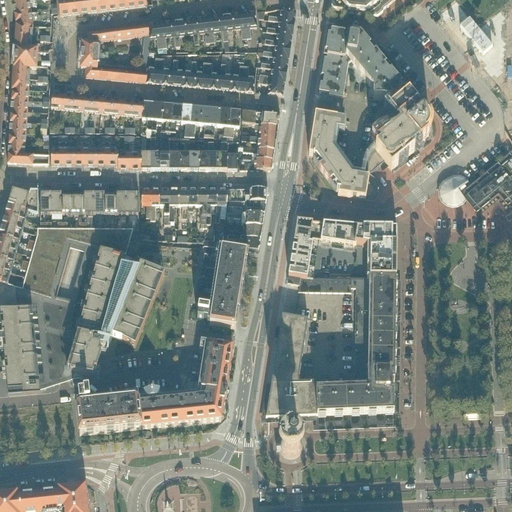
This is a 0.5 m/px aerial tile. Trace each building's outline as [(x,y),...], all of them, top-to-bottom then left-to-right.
[(61,18),(70,16),(68,0),(61,0),(62,2),(59,2),(61,18)] [(78,0),(71,1),(70,0),(68,0),(70,16),(80,15),(78,0)] [(80,15),(89,14),(87,0),(80,0),(78,0),(80,15)] [(96,0),(87,0),(89,14),(98,13),(96,0)] [(108,12),(106,0),(96,0),(98,13),(108,12)] [(116,0),(106,0),(108,12),(117,11),(116,0)] [(116,0),(117,11),(127,10),(125,0),(116,0)] [(135,0),(125,0),(127,10),(136,9),(135,0)] [(145,0),(135,0),(136,9),(146,8),(145,0)] [(334,0),(334,7),(338,13),(369,16),(374,12),(381,13),(396,0),(399,1),(399,0),(334,0)] [(15,16),(31,14),(30,4),(14,6),(15,16)] [(295,22),(296,14),(282,12),(280,20),(269,18),(268,23),(279,25),(294,27),(294,26),(295,22)] [(17,28),(33,29),(31,14),(15,16),(17,28)] [(247,45),(252,45),(250,30),(257,29),(256,15),(248,16),(244,16),(247,41),(247,45)] [(247,41),(244,16),(240,17),(232,18),(234,32),(241,31),(244,52),(248,51),(247,45),(247,41)] [(225,55),(230,54),(227,32),(234,32),(232,18),(221,19),(225,55)] [(213,34),(220,33),(219,19),(212,20),(208,21),(210,45),(215,45),(213,34)] [(206,46),(210,45),(208,21),(204,21),(196,22),(198,36),(205,35),(206,46)] [(199,47),(198,36),(196,22),(192,22),(185,23),(186,37),(193,36),(195,47),(199,47)] [(179,38),(186,37),(185,23),(173,25),(175,38),(176,49),(180,49),(179,38)] [(173,39),(171,25),(164,26),(160,26),(162,51),(167,51),(165,40),(173,39)] [(293,34),(294,27),(279,25),(278,32),(267,30),(267,35),(277,36),(292,39),(293,34)] [(158,52),(162,51),(160,26),(156,27),(156,26),(148,27),(149,37),(149,41),(150,42),(157,41),(158,52)] [(149,41),(149,37),(148,27),(135,29),(136,39),(145,38),(145,40),(149,41)] [(32,39),(33,29),(17,28),(16,38),(32,39)] [(124,40),(136,39),(135,29),(123,30),(124,40)] [(112,42),(124,40),(123,30),(111,32),(112,42)] [(99,43),(112,42),(111,32),(98,33),(99,43)] [(352,37),(350,37),(350,36),(334,33),(329,32),(322,77),(321,86),(319,94),(343,98),(348,68),(351,65),(373,92),(373,101),(384,101),(384,105),(388,110),(389,112),(384,117),(396,132),(388,135),(387,132),(378,136),(372,141),(377,147),(371,152),(368,154),(366,157),(365,160),(364,163),(363,167),(361,176),(361,179),(351,178),(332,151),(337,121),(316,117),(309,158),(314,159),(313,162),(336,193),(339,193),(338,198),(362,201),(374,192),(367,182),(368,178),(380,168),(381,170),(386,166),(391,172),(414,153),(413,151),(425,141),(426,140),(427,139),(427,138),(428,137),(429,136),(429,133),(430,131),(430,129),(429,127),(429,125),(427,123),(422,116),(417,110),(419,109),(409,97),(392,110),(388,105),(388,101),(398,102),(398,97),(405,91),(394,78),(368,47),(365,43),(361,38),(358,37),(358,36),(358,35),(358,34),(357,34),(356,33),(355,33),(354,33),(354,34),(353,34),(352,35),(352,37)] [(98,47),(98,44),(99,43),(98,33),(88,35),(87,44),(82,44),(82,52),(82,57),(81,61),(82,61),(81,70),(86,70),(86,79),(96,80),(97,71),(98,68),(100,68),(101,47),(98,47)] [(291,46),(292,39),(277,36),(276,44),(266,42),(265,46),(276,48),(291,50),(291,46)] [(31,50),(32,39),(16,38),(16,49),(31,50)] [(289,58),(291,50),(276,48),(275,55),(264,53),(263,58),(274,60),(288,62),(289,62),(289,58)] [(38,50),(31,50),(16,49),(15,57),(15,59),(15,61),(14,69),(30,70),(37,71),(37,68),(37,60),(38,50)] [(287,70),(288,62),(274,60),(273,67),(262,65),(261,70),(272,72),(287,74),(287,70)] [(158,86),(160,61),(156,61),(155,72),(147,71),(147,72),(147,75),(146,85),(154,86),(158,86)] [(164,73),(165,62),(160,61),(158,86),(162,86),(162,87),(170,87),(171,73),(164,73)] [(177,74),(178,63),(174,63),(172,87),(183,88),(184,75),(177,74)] [(194,89),(196,76),(197,65),(192,64),(191,75),(184,75),(183,88),(183,89),(190,89),(194,89)] [(206,90),(208,66),(204,65),(203,76),(196,76),(194,89),(194,90),(202,90),(206,90)] [(212,77),(212,66),(208,66),(206,90),(210,91),(217,92),(218,91),(218,78),(212,77)] [(225,78),(226,67),(221,67),(220,78),(219,92),(231,93),(232,79),(225,78)] [(29,81),(30,70),(14,69),(13,80),(29,81)] [(242,94),(245,69),(240,69),(239,80),(232,79),(231,93),(238,94),(238,93),(242,94)] [(248,80),(249,69),(245,69),(242,94),(246,94),(254,95),(255,81),(248,80)] [(110,72),(97,71),(96,80),(109,82),(110,72)] [(122,73),(112,72),(110,72),(109,82),(121,83),(122,73)] [(147,75),(147,72),(144,72),(144,74),(134,74),(133,84),(146,85),(147,75)] [(287,74),(272,72),(271,79),(260,77),(259,82),(285,86),(286,82),(287,74)] [(134,74),(132,74),(122,73),(121,83),(133,84),(134,74)] [(29,92),(29,81),(13,80),(13,91),(29,92)] [(283,98),(285,86),(259,82),(259,86),(270,87),(268,96),(283,98)] [(28,103),(29,92),(13,91),(12,102),(28,103)] [(62,112),(63,97),(53,96),(51,110),(62,112)] [(72,113),(73,98),(63,97),(62,112),(72,113)] [(82,113),(83,99),(73,98),(72,113),(82,113)] [(92,114),(93,100),(83,99),(82,113),(92,114)] [(102,115),(103,101),(93,100),(92,114),(102,115)] [(112,116),(113,102),(103,101),(102,115),(112,116)] [(27,114),(28,103),(12,102),(11,113),(27,114)] [(121,117),(123,103),(113,102),(112,116),(121,117)] [(131,118),(133,104),(123,103),(121,117),(131,118)] [(143,119),(144,105),(133,104),(131,118),(143,119)] [(143,119),(142,122),(147,123),(146,133),(146,138),(151,138),(151,133),(154,106),(151,106),(150,106),(149,105),(147,105),(146,106),(145,105),(144,105),(143,119)] [(151,133),(151,138),(155,139),(156,133),(157,127),(162,127),(162,124),(164,107),(163,107),(162,107),(161,106),(159,106),(158,107),(157,106),(154,106),(151,133)] [(161,134),(161,139),(170,139),(171,135),(173,108),(170,107),(170,108),(169,108),(168,107),(166,107),(165,107),(164,107),(162,124),(167,124),(166,134),(161,134)] [(173,108),(171,135),(175,135),(177,125),(181,126),(183,108),(182,108),(182,109),(181,109),(180,108),(178,108),(177,108),(176,108),(173,108)] [(183,108),(181,126),(186,126),(185,136),(184,140),(189,140),(192,109),(190,109),(189,109),(188,109),(186,109),(184,109),(183,109),(183,108)] [(192,109),(189,140),(194,140),(195,127),(200,127),(202,110),(201,110),(201,111),(200,110),(199,110),(197,110),(196,110),(195,110),(192,109)] [(202,110),(200,127),(205,128),(204,141),(209,141),(212,111),(209,111),(208,111),(207,111),(205,110),(204,111),(203,111),(203,110),(202,110)] [(212,111),(209,141),(214,141),(215,129),(220,129),(221,112),(220,112),(219,112),(217,111),(215,112),(214,112),(215,111),(212,111)] [(219,136),(219,141),(228,142),(231,113),(228,112),(228,113),(227,113),(226,112),(224,112),(223,112),(222,112),(221,112),(220,129),(224,129),(223,137),(219,136)] [(27,125),(27,114),(11,113),(11,124),(27,125)] [(228,142),(228,143),(233,143),(234,130),(239,130),(239,129),(241,114),(240,114),(234,113),(231,113),(228,142)] [(243,114),(242,126),(256,127),(278,129),(280,117),(243,114)] [(26,136),(27,125),(11,124),(10,135),(26,136)] [(256,127),(256,133),(256,139),(260,139),(276,141),(278,129),(256,127)] [(25,146),(26,136),(10,135),(9,145),(25,146)] [(241,138),(241,142),(250,143),(250,144),(259,145),(258,151),(275,153),(276,141),(260,139),(256,139),(251,138),(241,138)] [(156,140),(151,140),(151,145),(151,172),(160,172),(160,155),(160,149),(156,149),(156,140)] [(164,155),(160,155),(160,172),(169,172),(170,141),(164,141),(164,155)] [(179,141),(170,141),(169,172),(172,172),(173,172),(174,173),(176,173),(177,172),(178,172),(179,172),(179,155),(174,155),(174,145),(179,145),(179,141)] [(185,141),(181,141),(181,146),(185,146),(186,155),(181,155),(181,173),(190,173),(190,142),(185,141)] [(195,142),(190,142),(190,173),(193,173),(193,172),(194,172),(195,173),(197,173),(198,172),(199,172),(199,173),(199,155),(195,155),(195,142)] [(204,155),(199,155),(199,173),(209,173),(209,143),(204,142),(204,155)] [(213,143),(209,143),(209,173),(218,173),(218,159),(218,155),(214,156),(213,143)] [(221,153),(218,153),(218,155),(218,159),(218,173),(227,173),(227,156),(227,147),(227,144),(227,143),(222,143),(222,145),(221,145),(221,153)] [(233,144),(227,144),(227,147),(227,156),(227,173),(238,173),(238,155),(233,155),(233,144)] [(25,158),(25,146),(9,145),(9,157),(25,158)] [(146,155),(141,155),(141,156),(141,172),(142,172),(143,172),(144,172),(146,172),(147,172),(148,172),(149,172),(151,172),(151,145),(146,145),(146,155)] [(239,149),(239,154),(243,154),(243,155),(258,156),(257,161),(273,163),(275,153),(258,151),(244,150),(239,149)] [(63,168),(63,152),(52,152),(52,168),(63,168)] [(74,168),(74,152),(63,152),(63,168),(74,168)] [(85,168),(85,152),(74,152),(74,168),(85,168)] [(85,168),(96,168),(96,152),(85,152),(85,168)] [(107,168),(107,152),(96,152),(96,168),(107,168)] [(119,156),(119,152),(107,152),(107,168),(118,168),(118,162),(118,156),(119,156)] [(141,172),(141,156),(134,156),(134,152),(130,152),(130,156),(130,172),(141,172)] [(130,172),(130,156),(119,156),(118,156),(118,162),(118,168),(118,172),(130,172)] [(49,159),(25,158),(9,157),(8,166),(17,167),(19,167),(33,168),(49,168),(49,159)] [(499,189),(508,201),(511,197),(511,159),(467,196),(477,208),(499,189)] [(240,162),(239,173),(272,173),(273,163),(257,161),(253,161),(253,162),(244,162),(243,162),(240,162)] [(466,184),(463,181),(458,180),(454,180),(445,185),(442,189),(441,193),(441,198),(443,203),(447,206),(452,207),(457,207),(462,205),(465,201),(461,195),(471,187),(468,183),(466,184)] [(33,206),(38,208),(38,192),(31,192),(29,197),(27,196),(27,197),(13,193),(11,198),(8,207),(26,211),(28,204),(33,206)] [(151,220),(151,192),(142,192),(142,208),(146,208),(146,220),(151,220)] [(160,208),(160,192),(151,192),(151,220),(151,224),(155,224),(155,220),(156,208),(160,208)] [(169,227),(169,192),(160,192),(160,208),(165,208),(164,227),(169,227)] [(178,208),(179,192),(169,192),(169,227),(171,227),(171,224),(173,224),(174,208),(178,208)] [(188,193),(179,192),(178,208),(183,208),(183,222),(188,221),(188,193)] [(198,209),(198,193),(188,193),(188,225),(192,225),(192,208),(198,209)] [(206,221),(208,193),(198,193),(198,209),(202,209),(201,231),(206,231),(206,228),(206,227),(206,221)] [(206,221),(206,227),(211,227),(212,215),(216,215),(218,193),(208,193),(206,221)] [(216,215),(215,224),(220,225),(221,220),(225,221),(226,209),(228,193),(218,193),(216,215)] [(266,205),(267,201),(267,193),(230,193),(229,204),(236,204),(266,205)] [(41,195),(41,216),(52,216),(52,195),(41,195)] [(63,216),(63,195),(52,195),(52,216),(63,216)] [(74,195),(70,195),(63,195),(63,216),(74,216),(74,195)] [(74,216),(78,216),(85,216),(85,195),(74,195),(74,216)] [(95,216),(96,195),(85,195),(85,216),(95,216)] [(106,216),(106,195),(96,195),(95,216),(106,216)] [(117,216),(117,195),(106,195),(106,216),(117,216)] [(128,216),(128,195),(117,195),(117,216),(128,216)] [(139,216),(139,195),(128,195),(128,216),(139,216)] [(266,205),(236,204),(229,204),(228,207),(241,207),(245,208),(245,216),(264,217),(266,205)] [(8,207),(5,218),(26,223),(29,213),(29,212),(26,211),(8,207)] [(228,215),(227,220),(243,220),(243,222),(242,228),(262,229),(264,217),(245,216),(228,215)] [(26,223),(5,218),(2,228),(23,234),(26,223)] [(289,277),(289,278),(294,279),(295,279),(296,280),(300,280),(307,282),(307,280),(313,246),(313,245),(314,245),(315,242),(317,225),(308,225),(302,224),(297,224),(295,238),(289,277)] [(321,235),(320,243),(327,244),(354,249),(355,249),(356,249),(356,248),(357,242),(358,229),(354,229),(349,228),(347,228),(343,228),(337,227),(336,227),(332,227),(326,226),(323,226),(322,230),(321,235)] [(229,227),(229,232),(238,233),(238,239),(260,241),(262,229),(242,228),(229,227)] [(0,236),(0,238),(17,243),(20,244),(23,234),(2,228),(0,236)] [(357,242),(356,248),(356,249),(356,247),(365,249),(367,249),(370,250),(370,268),(370,277),(370,282),(370,283),(396,283),(396,277),(396,268),(397,233),(359,232),(360,229),(358,229),(357,242)] [(29,269),(27,274),(24,284),(24,285),(23,290),(22,290),(15,288),(17,310),(17,311),(37,309),(45,390),(70,381),(73,380),(75,373),(93,378),(95,372),(97,372),(102,356),(100,355),(101,350),(103,351),(103,350),(108,352),(129,361),(132,353),(137,340),(152,303),(162,278),(159,276),(140,268),(138,273),(134,272),(136,267),(137,261),(129,258),(126,258),(126,257),(127,253),(129,246),(133,232),(133,231),(132,231),(128,231),(122,231),(117,231),(112,231),(106,231),(101,231),(89,231),(84,231),(80,231),(68,231),(63,231),(58,231),(52,231),(47,231),(38,231),(38,237),(36,244),(34,248),(33,253),(30,264),(29,269)] [(214,243),(214,249),(222,250),(223,243),(223,238),(214,237),(214,243)] [(20,244),(17,243),(0,238),(0,249),(17,255),(20,244)] [(230,239),(225,238),(223,238),(223,243),(236,244),(235,251),(248,252),(259,253),(260,241),(238,239),(230,239)] [(0,260),(4,262),(14,265),(17,255),(0,249),(0,260)] [(236,331),(248,255),(222,251),(214,300),(212,300),(209,313),(199,312),(197,322),(210,324),(210,326),(211,326),(235,330),(236,331)] [(14,265),(4,262),(0,260),(0,272),(11,275),(14,265)] [(0,283),(8,286),(8,285),(11,275),(0,272),(0,283)] [(289,278),(288,286),(293,287),(299,288),(300,280),(296,280),(295,279),(294,279),(289,278)] [(299,288),(299,295),(308,295),(309,282),(307,282),(300,280),(299,288)] [(355,383),(315,385),(317,419),(318,428),(393,425),(393,416),(394,416),(394,394),(392,394),(392,384),(394,384),(396,292),(396,283),(370,283),(363,282),(358,282),(354,282),(352,282),(352,291),(356,291),(355,383)] [(7,385),(8,399),(41,396),(40,391),(45,390),(37,309),(17,311),(17,310),(0,312),(1,319),(3,319),(4,326),(1,327),(2,334),(4,334),(6,350),(4,351),(5,364),(7,364),(9,380),(6,381),(7,385)] [(282,318),(266,421),(317,419),(315,385),(299,385),(299,379),(308,322),(282,318)] [(140,407),(142,431),(142,432),(143,432),(143,431),(221,423),(225,401),(226,401),(226,399),(225,399),(226,395),(227,394),(227,393),(226,393),(230,370),(233,350),(222,348),(210,346),(209,346),(200,400),(175,403),(140,407)] [(148,395),(146,395),(144,395),(145,403),(160,401),(160,394),(148,395)] [(142,431),(140,407),(120,409),(120,404),(90,407),(89,396),(78,398),(79,408),(78,408),(79,411),(77,411),(80,438),(141,431),(142,432),(142,431)] [(279,447),(276,447),(276,450),(276,453),(280,453),(282,456),(284,458),(287,459),(290,460),(292,460),(295,459),(297,458),(299,457),(301,455),(302,453),(302,451),(303,449),(302,446),(302,444),(301,442),(299,441),(297,439),(296,438),(294,437),(291,437),(289,437),(287,438),(284,439),(282,441),(281,443),(280,445),(279,447)] [(88,511),(88,510),(87,504),(86,488),(70,490),(67,489),(64,489),(62,490),(58,491),(58,494),(18,499),(17,495),(0,497),(0,511),(88,511)]
